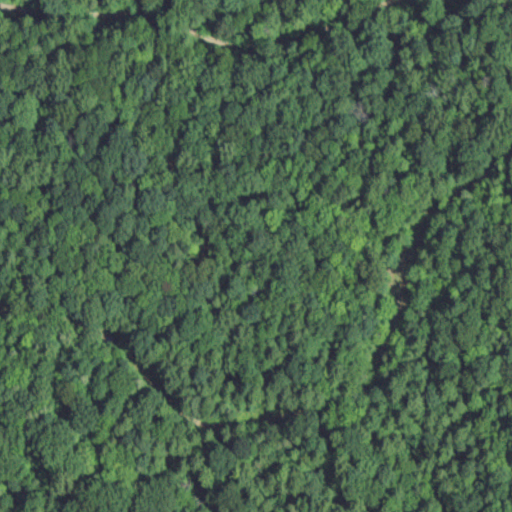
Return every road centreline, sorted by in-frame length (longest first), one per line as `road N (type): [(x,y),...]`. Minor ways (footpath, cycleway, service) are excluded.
road 1 (track): [(0,333),(261,431),(359,393),(424,230),(511,166)]
road 2 (track): [(68,0),(120,23),(245,23),(334,0)]
